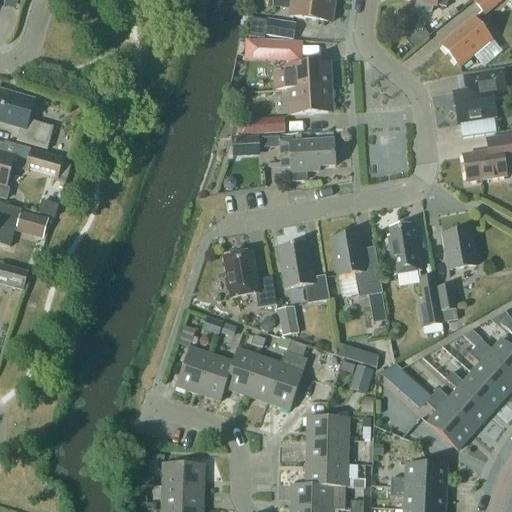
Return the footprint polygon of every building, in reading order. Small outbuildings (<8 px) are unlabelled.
[(333,0),(273,0),(273,7),(273,8),(290,11),(289,18),(331,24),(335,0),(333,0)] [(434,6),(436,6),(446,9),(448,0),(413,0),(417,1),(415,9),(418,11),(426,14),(431,14),(434,6)] [(511,0),(477,0),(473,3),(484,17),(504,0),(508,0),(509,2),(511,0)] [(265,38),(294,42),(296,24),(267,20),(265,38)] [(441,47),(459,68),(491,42),(473,20),(441,47)] [(257,42),(257,58),(290,59),(290,43),(257,42)] [(288,91),(288,92),(330,89),(329,65),(286,67),(287,77),(275,78),(275,92),(288,91)] [(453,94),(458,127),(484,123),(483,121),(496,119),(493,102),(507,100),(503,72),(463,79),(465,93),(453,94)] [(288,92),(289,116),(332,114),(330,89),(288,92)] [(16,142),(47,151),(53,128),(28,121),(34,101),(0,91),(0,123),(20,129),(16,142)] [(251,121),(252,136),(285,134),(284,119),(251,121)] [(511,136),(487,141),(489,154),(463,158),(467,184),(506,178),(504,165),(511,163),(511,136)] [(258,155),(257,139),(233,140),(234,156),(258,155)] [(280,140),(281,171),(291,170),(291,181),(294,183),(304,183),(306,180),(306,174),(319,173),(319,168),(335,167),(333,141),(290,143),(290,139),(280,140)] [(30,151),(24,172),(28,173),(25,172),(26,166),(58,175),(57,181),(53,180),(57,181),(63,160),(30,151)] [(8,191),(6,188),(14,159),(0,154),(0,198),(5,201),(8,191)] [(21,212),(17,227),(44,235),(48,219),(21,212)] [(389,230),(391,238),(388,239),(394,276),(420,272),(414,234),(411,235),(410,227),(389,230)] [(442,236),(448,272),(476,267),(470,232),(442,236)] [(358,236),(331,240),(338,278),(355,275),(359,299),(382,295),(376,259),(362,262),(358,236)] [(278,250),(285,291),(305,287),(308,305),(329,302),(325,277),(313,279),(307,244),(278,250)] [(253,254),(223,259),(227,280),(225,281),(227,293),(229,293),(230,300),(256,296),(258,310),(276,307),(271,279),(257,281),(253,254)] [(0,266),(0,285),(23,292),(28,274),(0,266)] [(417,307),(420,329),(441,326),(433,277),(418,279),(423,306),(417,307)] [(441,313),(442,313),(443,324),(458,322),(456,311),(456,310),(452,286),(437,289),(441,313)] [(299,335),(294,308),(278,311),(283,338),(299,335)] [(511,350),(501,341),(491,351),(481,342),(475,349),(511,382),(511,350)] [(342,359),(380,366),(382,353),(344,347),(342,359)] [(176,389),(197,396),(210,357),(189,349),(176,389)] [(511,391),(511,382),(475,349),(468,356),(479,365),(471,375),(502,402),(511,391)] [(232,364),(227,379),(229,380),(225,391),(245,398),(258,358),(236,351),(232,364)] [(284,353),(280,366),(266,405),(289,413),(302,374),(307,361),(284,353)] [(197,396),(219,404),(220,404),(225,391),(229,380),(227,379),(232,364),(210,357),(197,396)] [(245,398),(266,405),(280,366),(258,358),(245,398)] [(350,391),(365,396),(373,372),(357,368),(350,391)] [(451,374),(445,381),(456,391),(488,419),(502,402),(471,375),(462,384),(451,374)] [(456,391),(448,400),(438,391),(432,398),(473,435),(488,419),(456,391)] [(425,405),(436,414),(426,425),(457,453),(473,435),(432,398),(425,405)] [(307,419),(306,442),(348,443),(348,420),(307,419)] [(306,442),(306,467),(347,468),(348,443),(306,442)] [(162,465),(162,488),(203,489),(204,467),(162,465)] [(390,480),(390,489),(446,492),(447,468),(405,466),(404,481),(390,480)] [(306,467),(305,487),(346,488),(347,468),(306,467)] [(291,487),(291,510),(332,511),(346,511),(346,488),(305,487),(291,487)] [(162,488),(161,511),(165,511),(202,511),(203,489),(162,488)] [(403,511),(410,511),(444,511),(446,492),(390,489),(389,499),(403,499),(403,511)]
